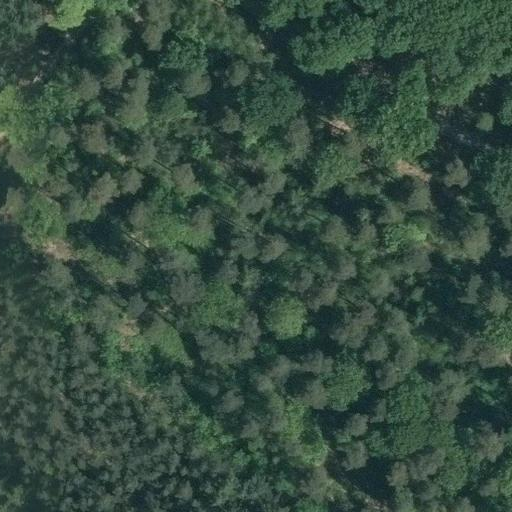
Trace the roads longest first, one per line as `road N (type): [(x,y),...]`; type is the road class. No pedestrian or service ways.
road 1 (track): [(303,511),(122,345),(0,255)]
road 2 (track): [(244,0),(348,73),(511,160)]
road 3 (track): [(99,0),(0,132)]
